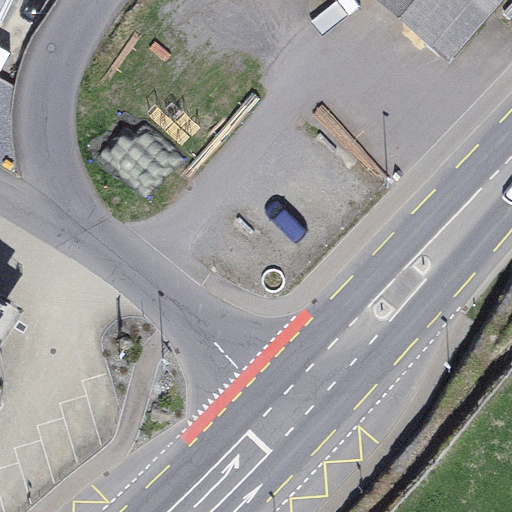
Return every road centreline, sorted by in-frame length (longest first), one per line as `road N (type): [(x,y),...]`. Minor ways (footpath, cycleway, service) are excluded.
road 1 (primary): [(280,415),(511,165)]
road 2 (unclassified): [(280,415),(178,302),(108,246),(56,221)]
road 3 (unclassified): [(56,221),(34,114),(110,0)]
road 4 (primary): [(186,511),(280,415)]
